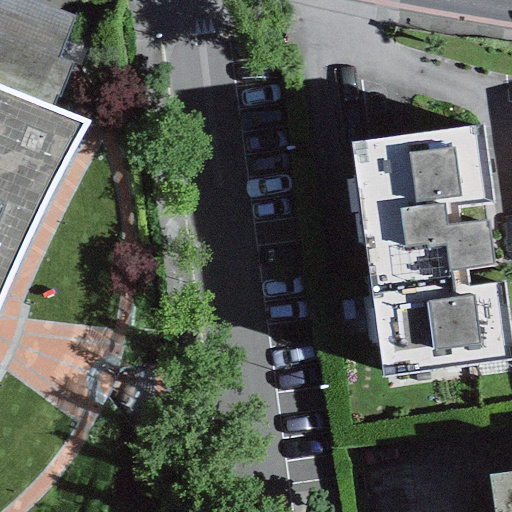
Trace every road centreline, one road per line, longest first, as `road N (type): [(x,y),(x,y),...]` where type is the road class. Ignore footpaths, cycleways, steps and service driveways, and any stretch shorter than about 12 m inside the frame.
road 1 (residential): [(207,511),(150,0)]
road 2 (residential): [(511,26),(387,0)]
